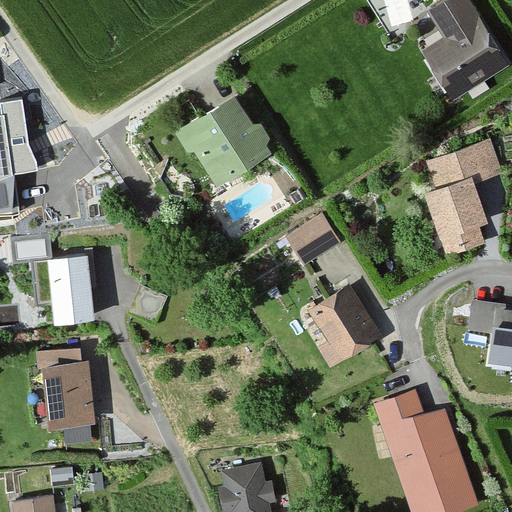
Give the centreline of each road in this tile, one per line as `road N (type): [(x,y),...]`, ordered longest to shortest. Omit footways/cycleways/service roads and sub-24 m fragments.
road 1 (residential): [(302,0),(78,141),(0,24)]
road 2 (residential): [(204,511),(118,334)]
